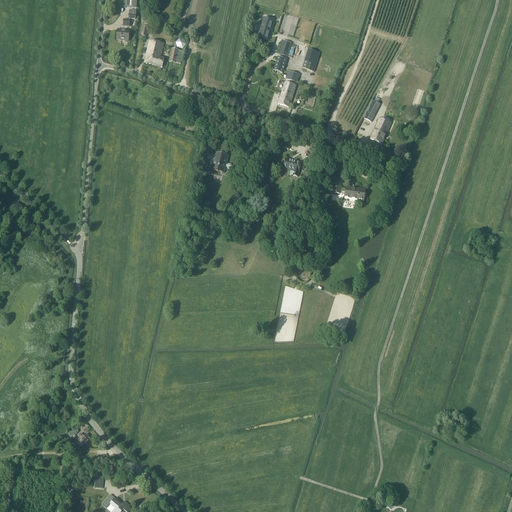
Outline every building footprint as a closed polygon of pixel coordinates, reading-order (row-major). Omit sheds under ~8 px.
[(141,36),(146,37),(150,18),(151,16),(149,15),(148,17),(145,16),(141,36)] [(273,22),(264,19),(257,39),(267,42),(273,22)] [(117,30),(116,40),(128,41),(129,31),(117,30)] [(178,48),(183,49),(186,45),(184,40),(179,39),(176,43),(178,48)] [(144,63),(162,68),(164,59),(160,58),(164,44),(149,41),(144,63)] [(287,58),(288,55),(291,44),(286,42),(283,41),(279,55),(287,58)] [(172,50),(170,56),(169,62),(180,65),(183,52),(172,50)] [(308,50),(306,56),(302,69),(313,73),(320,54),(308,50)] [(278,58),(273,71),(282,74),(286,60),(278,58)] [(286,80),(297,83),(299,76),(288,72),(286,80)] [(285,83),(281,94),(292,98),(296,86),(285,83)] [(292,98),(281,94),(278,105),(289,109),(292,98)] [(363,118),(371,122),(380,105),(373,101),(363,118)] [(379,118),(370,140),(381,145),(391,124),(379,118)] [(212,170),(218,171),(223,173),(225,167),(227,167),(228,169),(230,170),(231,169),(232,167),(231,165),(229,164),(227,166),(225,165),(227,157),(216,154),(212,170)] [(301,163),(285,159),(283,168),(288,169),(288,170),(294,172),(293,176),(297,177),(301,163)] [(199,173),(205,174),(208,163),(202,161),(199,173)] [(342,182),(335,181),(332,193),(340,195),(340,192),(345,193),(344,198),(357,200),(357,201),(363,202),(365,190),(356,189),(356,190),(346,188),(345,189),(341,189),(342,182)] [(303,241),(301,250),(311,252),(312,244),(311,244),(312,242),(310,242),(311,236),(301,235),(300,240),(303,241)] [(77,445),(80,448),(82,448),(83,447),(91,440),(86,435),(84,437),(81,434),(78,437),(81,439),(78,442),(79,442),(77,443),(77,445)] [(116,509),(112,511),(128,511),(130,510),(126,507),(128,505),(125,502),(121,507),(119,505),(120,504),(110,495),(102,505),(106,509),(110,505),(116,509)]
